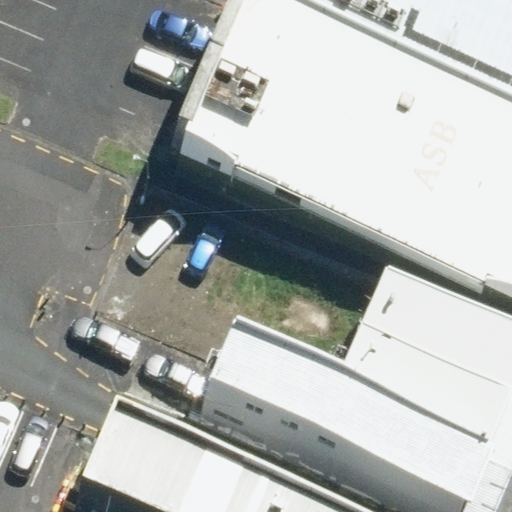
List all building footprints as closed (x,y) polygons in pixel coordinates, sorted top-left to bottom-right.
[(511,145),(511,0),(245,0),(231,33),(511,145)] [(511,309),(511,145),(231,33),(171,173),(511,309)] [(507,496),(511,483),(511,346),(365,290),(315,420),(507,496)] [(377,511),(501,511),(507,496),(315,420),(213,381),(190,439),(377,511)] [(204,511),(77,460),(55,511),(204,511)]
